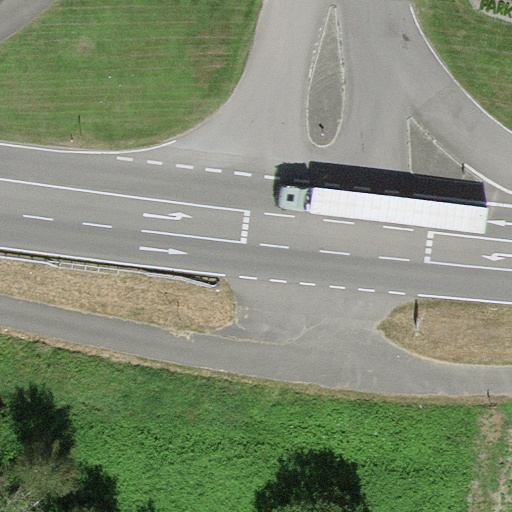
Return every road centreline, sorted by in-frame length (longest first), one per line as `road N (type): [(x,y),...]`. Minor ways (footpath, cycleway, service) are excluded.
road 1 (track): [(0,313),(309,364),(511,374)]
road 2 (primary): [(322,230),(0,190)]
road 3 (residential): [(511,150),(336,21)]
road 4 (residential): [(322,230),(336,21)]
road 5 (primary): [(511,249),(322,230)]
road 6 (track): [(309,364),(322,230)]
